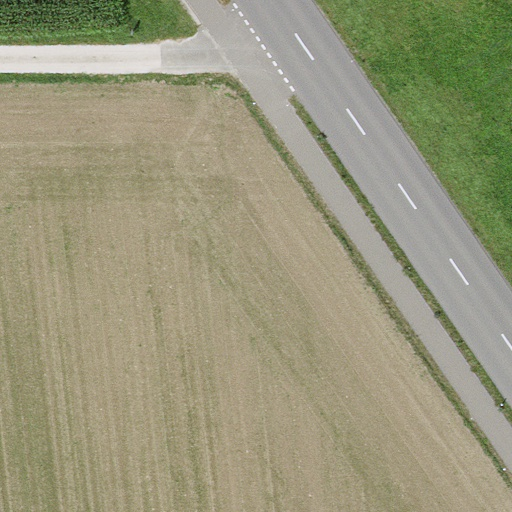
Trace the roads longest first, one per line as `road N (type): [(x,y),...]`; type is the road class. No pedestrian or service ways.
road 1 (tertiary): [(511,344),(276,0)]
road 2 (track): [(0,52),(236,47),(289,20)]
